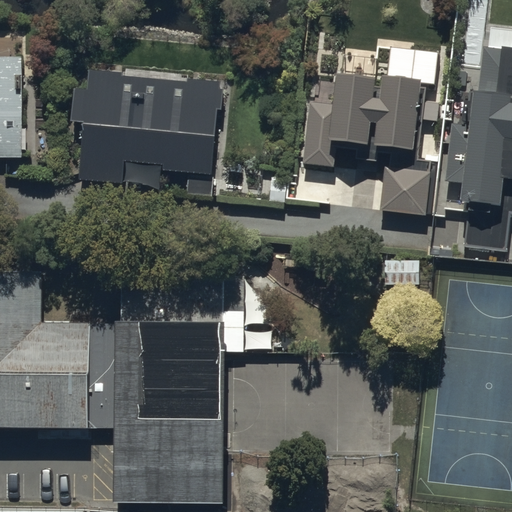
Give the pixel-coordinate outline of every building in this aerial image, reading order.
[(445,211),(469,214),(466,244),(506,248),(509,214),(511,214),(511,30),(491,28),(489,47),(486,47),(482,90),(474,90),(470,127),(444,124),(435,218),(444,219),(445,211)] [(0,155),(23,155),(21,72),(31,72),(30,31),(0,31),(0,155)] [(72,118),(84,118),(80,183),(122,185),(123,158),(161,160),(161,167),(190,168),(189,191),(212,192),(217,105),(222,106),(224,76),(90,69),(89,86),(74,86),(72,118)] [(332,104),(310,101),(303,164),(332,167),(335,148),(413,157),(422,80),(381,75),(381,79),(336,74),(332,104)] [(432,170),(386,164),(379,208),(426,215),(432,170)] [(419,364),(447,368),(458,288),(484,292),(488,262),(434,255),(419,364)] [(226,317),(117,316),(115,496),(224,497),(226,317)] [(386,511),(387,484),(337,484),(336,511),(386,511)]
